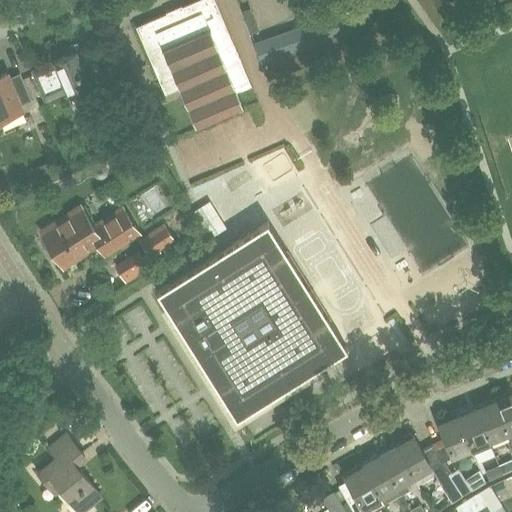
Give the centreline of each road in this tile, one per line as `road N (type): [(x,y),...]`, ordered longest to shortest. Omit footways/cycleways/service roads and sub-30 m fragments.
road 1 (residential): [(205,511),(402,393),(511,346)]
road 2 (residential): [(186,511),(23,289)]
